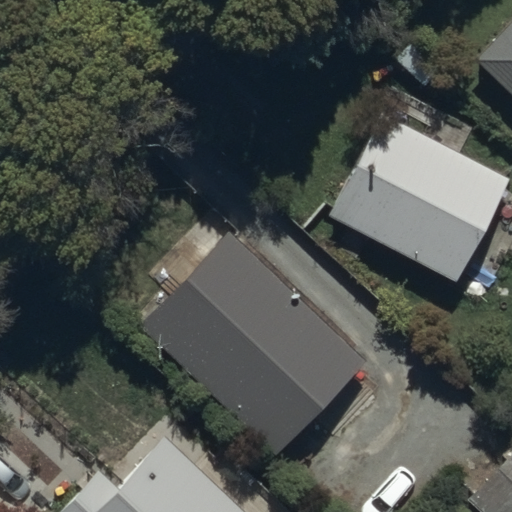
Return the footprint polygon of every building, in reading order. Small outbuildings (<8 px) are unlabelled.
[(511,18),(473,60),(511,96),(511,18)] [(510,166),(398,108),(388,128),(373,120),(321,220),(460,292),(511,191),(511,173),(507,171),(510,166)] [(232,231),(143,323),(272,450),(362,358),(232,231)] [(118,489),(97,469),(57,511),(245,511),(165,438),(118,489)] [(511,511),(511,451),(465,501),(476,511),(511,511)]
